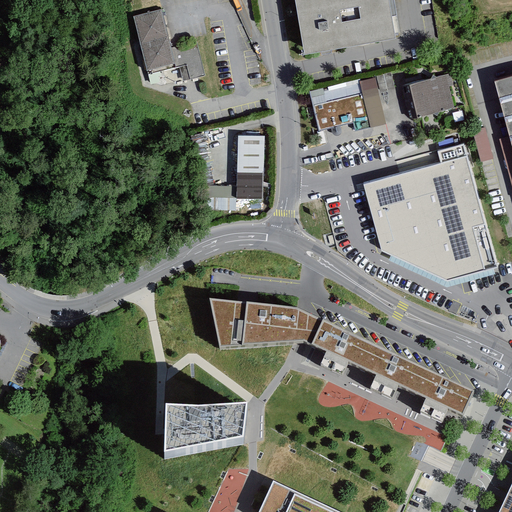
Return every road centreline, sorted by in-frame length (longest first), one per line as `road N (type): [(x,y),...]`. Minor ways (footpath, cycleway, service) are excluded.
road 1 (tertiary): [(0,280),(38,307),(71,310),(228,240),(281,242)]
road 2 (tertiary): [(281,242),(400,312),(511,363)]
road 3 (unclassified): [(281,242),(288,151),(268,0)]
road 4 (unknown): [(291,71),(396,48),(413,35),(418,0)]
road 5 (residential): [(511,377),(448,511)]
